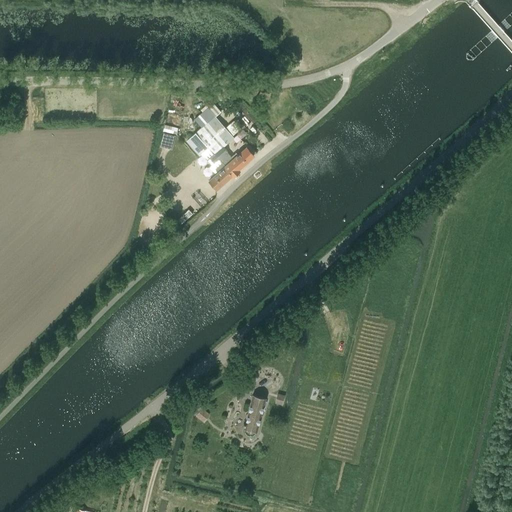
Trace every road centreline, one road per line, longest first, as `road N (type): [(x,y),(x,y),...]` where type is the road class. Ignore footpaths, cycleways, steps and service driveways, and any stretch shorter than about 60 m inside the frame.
road 1 (unclassified): [(20,511),(170,393),(511,94)]
road 2 (unclassified): [(437,0),(362,57),(319,77),(0,81)]
